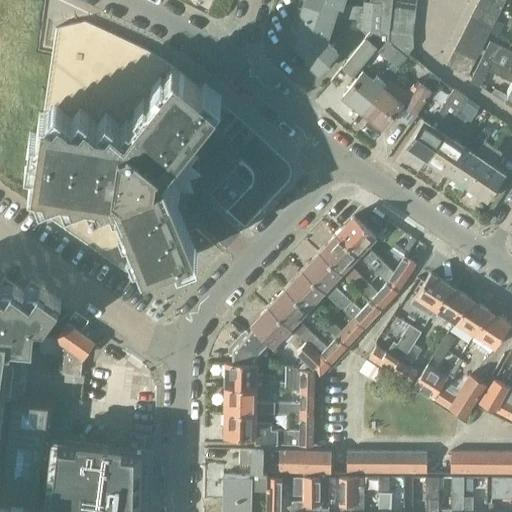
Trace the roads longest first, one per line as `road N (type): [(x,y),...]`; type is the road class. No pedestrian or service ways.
road 1 (residential): [(180,362),(196,320),(344,157)]
road 2 (residential): [(180,362),(0,233)]
road 3 (residential): [(489,254),(344,157)]
road 4 (residential): [(177,511),(180,362)]
road 5 (residential): [(344,157),(230,64)]
road 6 (residential): [(230,64),(121,0)]
